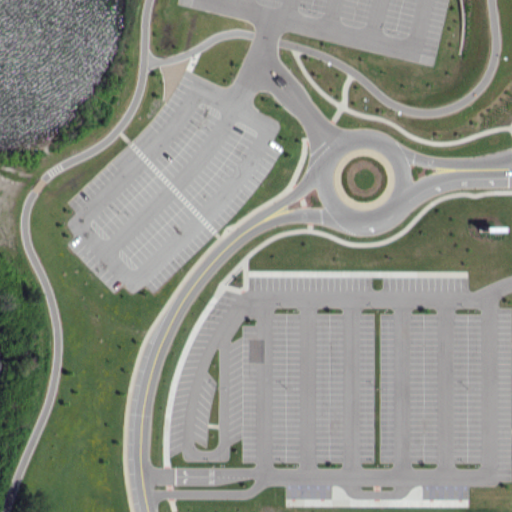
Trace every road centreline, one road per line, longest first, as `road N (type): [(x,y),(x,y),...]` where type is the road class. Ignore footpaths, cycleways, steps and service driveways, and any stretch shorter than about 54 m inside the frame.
road 1 (secondary): [(253,224),(206,266),(159,342),(140,426),(146,511)]
road 2 (secondary): [(334,147),(322,169),(329,203),(362,219),(387,211),(402,190),(397,154),(367,136),(334,147)]
